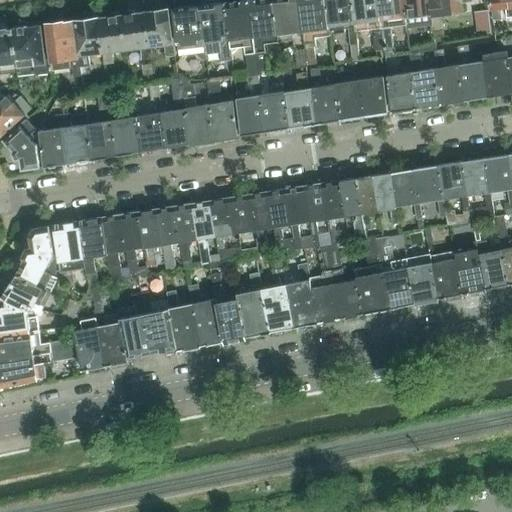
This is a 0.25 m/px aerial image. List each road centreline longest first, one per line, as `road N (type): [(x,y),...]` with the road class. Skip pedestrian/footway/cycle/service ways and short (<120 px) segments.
road 1 (tertiary): [(511,324),(0,427)]
road 2 (residential): [(0,202),(511,122)]
